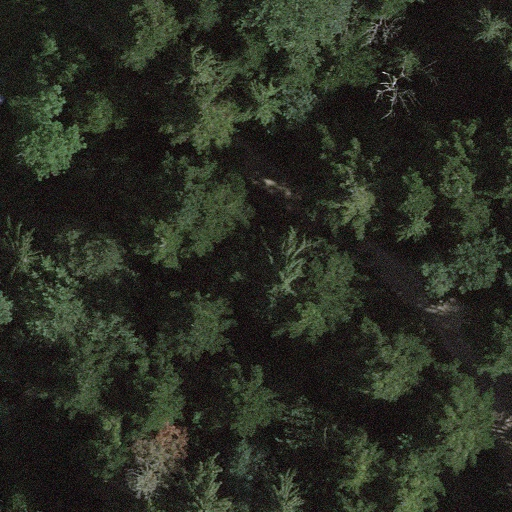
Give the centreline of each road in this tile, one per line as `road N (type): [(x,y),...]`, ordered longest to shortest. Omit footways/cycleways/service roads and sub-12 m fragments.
road 1 (track): [(474,335),(146,83),(79,0)]
road 2 (track): [(474,335),(511,457)]
